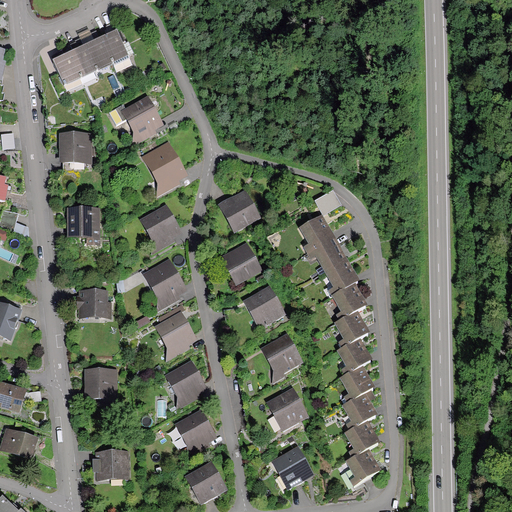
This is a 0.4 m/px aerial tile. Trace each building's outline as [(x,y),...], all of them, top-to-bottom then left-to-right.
[(115,35),(52,65),(64,91),(128,62),(115,35)] [(146,102),(123,115),(136,139),(160,127),(146,102)] [(113,114),(119,126),(125,123),(119,111),(113,114)] [(18,149),(16,135),(3,137),(6,151),(18,149)] [(89,139),(61,139),(61,163),(89,163),(89,139)] [(167,148),(144,160),(161,193),(184,181),(167,148)] [(337,192),(317,201),(325,217),(344,208),(337,192)] [(252,193),(222,206),(233,234),(263,221),(252,193)] [(19,215),(3,211),(0,222),(0,226),(14,232),(19,215)] [(164,212),(142,224),(156,248),(177,235),(164,212)] [(96,213),(68,213),(69,238),(97,237),(96,213)] [(322,214),(299,227),(309,244),(304,247),(308,253),(336,237),(322,214)] [(336,237),(308,253),(311,259),(316,256),(324,271),(348,258),(336,237)] [(252,245),(223,257),(236,287),(265,275),(252,245)] [(329,290),(332,295),(355,282),(360,279),(348,258),(324,271),(334,288),(329,290)] [(168,266),(146,277),(160,305),(182,293),(168,266)] [(336,315),(339,320),(358,310),(368,304),(355,282),(332,295),(341,312),(336,315)] [(275,287),(246,300),(261,333),(290,320),(275,287)] [(108,295),(80,295),(80,318),(108,318),(108,295)] [(18,314),(0,308),(0,342),(8,345),(18,314)] [(338,342),(342,348),(360,337),(370,331),(358,310),(339,320),(335,322),(344,339),(338,342)] [(176,316),(155,329),(171,356),(193,343),(176,316)] [(294,335),(262,348),(275,380),(307,367),(294,335)] [(341,369),(345,375),(363,364),(373,359),(360,337),(342,348),(337,351),(346,366),(341,369)] [(344,397),(347,403),(371,389),(376,386),(363,364),(345,375),(340,378),(349,394),(344,397)] [(188,366),(167,379),(181,404),(203,391),(188,366)] [(113,375),(87,375),(87,401),(114,400),(113,375)] [(20,392),(0,387),(0,415),(13,419),(20,392)] [(294,389),(266,405),(282,435),(310,420),(294,389)] [(346,424),(349,430),(369,420),(378,414),(371,401),(376,398),(371,389),(347,403),(343,405),(351,421),(346,424)] [(199,416),(178,428),(191,451),(212,440),(199,416)] [(369,448),(380,441),(369,420),(349,430),(344,432),(354,449),(349,452),(352,457),(369,448)] [(38,441),(4,432),(0,447),(0,458),(32,466),(38,441)] [(354,487),(381,470),(369,448),(352,457),(346,461),(355,477),(350,480),(354,487)] [(296,453),(276,464),(289,488),(309,477),(296,453)] [(125,456),(96,457),(97,479),(126,478),(125,456)] [(209,468),(188,481),(202,504),(223,492),(209,468)] [(0,511),(22,511),(21,510),(19,511),(17,511),(2,498),(0,500),(0,511)]
